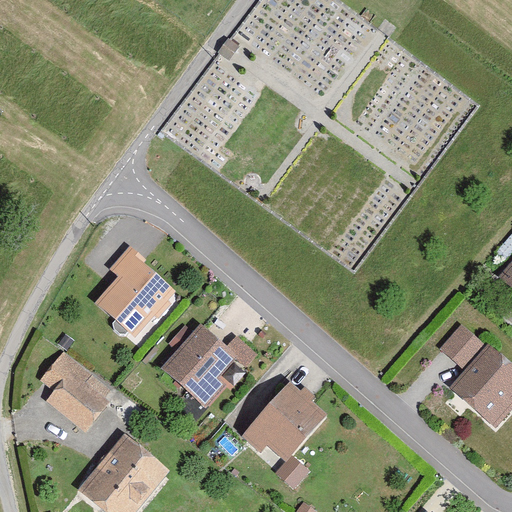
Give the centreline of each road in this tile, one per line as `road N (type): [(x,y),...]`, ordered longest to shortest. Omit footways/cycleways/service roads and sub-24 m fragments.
road 1 (residential): [(124,168),(493,492),(511,500)]
road 2 (residential): [(0,378),(28,313),(124,168)]
road 3 (residential): [(124,168),(245,0)]
